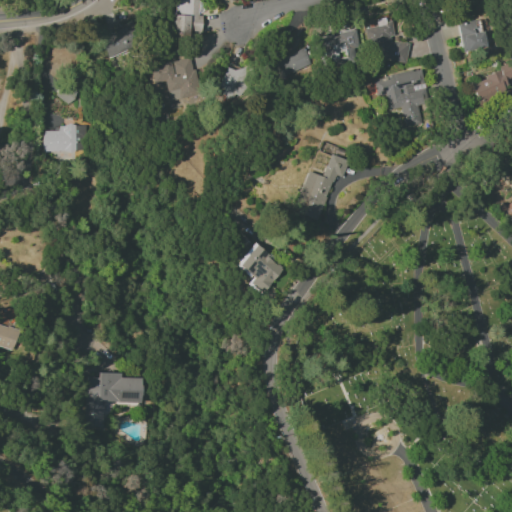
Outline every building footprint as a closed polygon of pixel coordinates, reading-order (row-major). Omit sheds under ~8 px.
[(173,0),(172,35),(199,36),(200,0),(173,0)] [(409,43),(391,41),(392,33),(390,22),(376,19),(375,26),(363,29),(367,47),(373,48),(371,57),(397,61),(398,61),(406,62),(409,43)] [(457,24),(463,52),(485,47),(481,28),(474,29),(472,21),(457,24)] [(99,34),(106,57),(136,48),(129,25),(99,34)] [(325,66),(343,62),(342,55),(359,51),(355,29),(319,37),(325,66)] [(310,68),(304,47),(266,59),(272,79),(310,68)] [(150,66),(153,84),(165,81),(169,104),(196,99),(189,59),(150,66)] [(248,70),(226,65),(218,95),(240,100),(248,70)] [(469,81),(476,101),(511,89),(509,81),(511,80),(511,72),(510,66),(469,81)] [(372,80),(377,97),(385,95),(389,112),(399,109),(405,128),(428,122),(414,69),(372,80)] [(58,131),(41,131),(42,153),(75,152),(74,125),(58,126),(58,131)] [(317,221),(332,175),(340,178),(345,160),(328,155),(321,176),(306,171),(293,213),(317,221)] [(265,294),(279,266),(269,262),(272,255),(248,244),(236,269),(251,276),(247,285),(265,294)] [(0,345),(13,350),(19,330),(0,324),(0,345)] [(86,378),(86,427),(102,427),(102,414),(109,415),(109,403),(140,403),(140,378),(120,378),(120,373),(96,373),(96,378),(86,378)]
